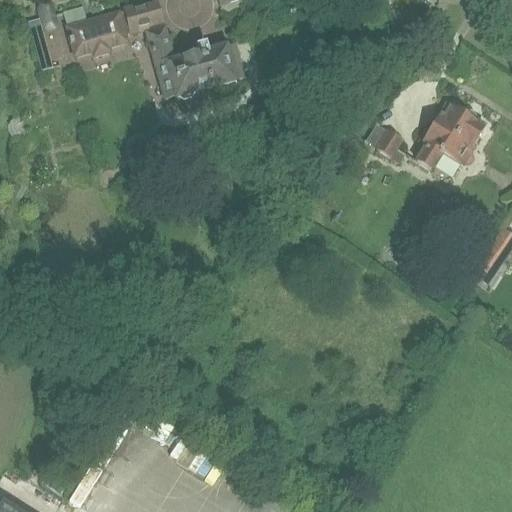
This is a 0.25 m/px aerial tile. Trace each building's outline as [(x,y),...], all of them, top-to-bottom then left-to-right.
[(173,63),(163,29),(163,26),(156,2),(141,6),(141,3),(121,9),(122,14),(129,39),(143,35),(146,34),(155,70),(156,69),(165,102),(174,99),(182,103),(190,101),(194,94),(215,88),(217,95),(236,90),(234,83),(242,81),(236,62),(230,64),(226,50),(235,47),(235,46),(208,53),(206,45),(196,47),(198,56),(173,63)] [(56,27),(53,5),(36,8),(39,30),(56,27)] [(75,60),(91,56),(93,61),(111,56),(109,51),(128,46),(126,39),(129,39),(122,14),(67,29),(75,60)] [(440,155),(459,168),(483,131),(473,124),(474,124),(474,122),(474,121),(475,120),(474,119),(474,118),(474,117),(473,116),(472,115),(471,115),(470,114),(469,114),(468,114),(467,114),(466,114),(465,115),(464,115),(463,116),(462,117),(450,109),(450,110),(445,107),(438,118),(438,117),(421,144),(426,147),(415,164),(429,173),(440,155)] [(365,144),(399,165),(404,157),(397,152),(403,142),(386,132),(385,133),(375,127),(365,144)] [(502,264),(511,249),(511,238),(504,233),(489,255),(502,264)]
